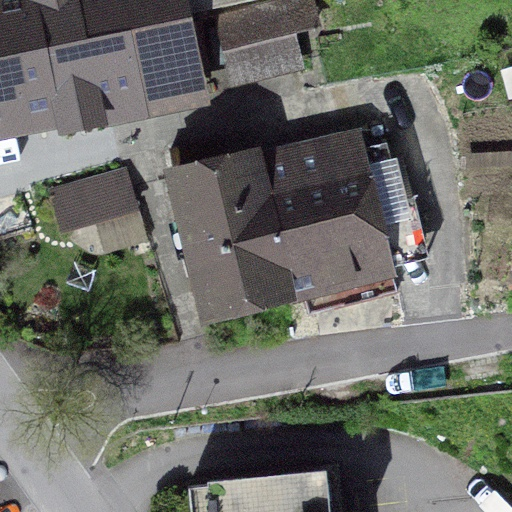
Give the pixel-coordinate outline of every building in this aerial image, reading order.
[(0,0),(0,148),(56,137),(59,148),(108,138),(107,134),(209,113),(185,0),(0,0)] [(298,0),(267,0),(225,11),(243,79),(315,60),(298,0)] [(259,173),(287,292),(310,286),(317,314),(423,289),(387,142),(259,173)] [(287,292),(259,173),(255,156),(173,175),(205,311),(287,292)] [(125,169),(47,192),(61,239),(139,215),(125,169)] [(329,511),(328,496),(208,507),(207,511),(329,511)]
